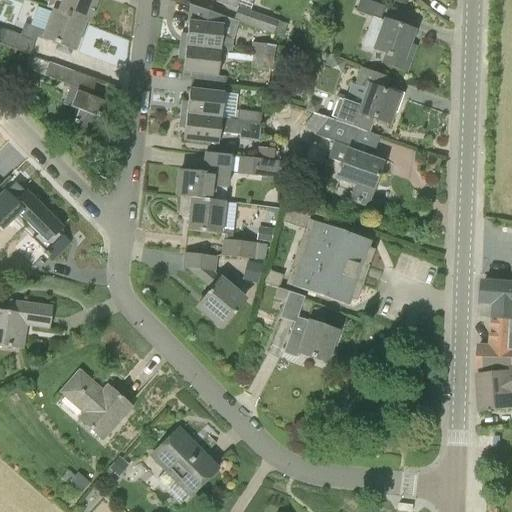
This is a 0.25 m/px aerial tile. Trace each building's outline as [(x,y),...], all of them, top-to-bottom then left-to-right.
[(60,0),(56,12),(84,23),(88,24),(96,0),(60,0)] [(234,9),(236,0),(216,0),(216,2),(234,9)] [(380,20),(384,7),(363,0),(359,0),(355,12),(376,20),(370,36),(377,39),(373,50),(386,54),(383,64),(406,72),(411,58),(404,56),(413,31),(384,21),(384,22),(380,20)] [(231,53),(233,40),(220,37),(223,18),(193,7),(191,22),(188,22),(185,48),(225,52),(231,53)] [(258,31),(263,17),(249,12),(238,8),(234,22),(237,24),(258,31)] [(24,25),(19,37),(34,43),(36,38),(41,40),(73,52),(84,23),(56,12),(52,11),(44,32),(24,25)] [(286,26),(263,17),(258,31),(272,36),(283,39),(286,26)] [(5,31),(0,43),(0,45),(29,57),(34,43),(19,37),(5,31)] [(274,47),(260,45),(259,55),(273,57),(274,47)] [(224,53),(225,53),(225,52),(185,48),(182,73),(217,77),(219,53),(224,53)] [(225,53),(224,59),(252,63),(251,69),(269,71),(270,60),(273,60),(273,57),(259,55),(251,55),(251,57),(231,54),(231,53),(225,52),(225,53)] [(331,69),(339,71),(342,72),(345,62),(333,59),(331,69)] [(80,75),(48,64),(43,77),(74,89),(80,75)] [(382,91),(387,78),(362,69),(356,85),(352,83),(345,100),(341,98),(333,120),(366,132),(371,118),(388,124),(397,97),(382,91)] [(38,85),(18,77),(13,91),(33,98),(38,85)] [(220,119),(223,94),(189,90),(186,115),(220,119)] [(70,108),(78,111),(68,134),(88,143),(104,103),(76,92),(70,108)] [(314,112),(315,112),(317,113),(321,105),(318,104),(310,100),(306,109),(314,112)] [(236,121),(260,124),(261,115),(238,112),(236,121)] [(220,120),(220,119),(186,115),(183,141),(217,145),(218,135),(238,137),(238,141),(257,144),(260,124),(236,121),(236,122),(220,120)] [(359,130),(333,120),(326,117),(312,135),(330,141),(324,158),(342,164),(336,180),(354,186),(349,200),(366,206),(382,163),(351,152),(359,130)] [(254,159),(273,161),(274,151),(255,149),(254,159)] [(254,159),(211,155),(204,154),(201,173),(179,171),(176,197),(190,199),(224,202),(227,175),(260,178),(259,183),(264,184),(277,185),(278,163),(273,163),(273,161),(254,159)] [(14,183),(0,197),(0,230),(1,232),(18,215),(37,234),(31,240),(40,248),(42,246),(53,257),(67,243),(56,232),(60,229),(14,183)] [(221,235),(224,202),(190,199),(187,231),(221,235)] [(361,264),(369,242),(320,225),(322,218),(324,219),(325,218),(286,204),(280,222),(284,224),(284,223),(304,230),(285,285),(346,306),(354,283),(361,286),(362,282),(367,267),(361,264)] [(278,218),(279,210),(267,208),(266,212),(274,213),(273,218),(278,218)] [(260,242),(271,243),(273,230),(262,229),(258,228),(256,241),(260,242)] [(265,246),(223,241),(221,258),(263,262),(265,246)] [(217,257),(204,256),(184,254),(183,268),(188,269),(212,289),(210,291),(209,291),(206,294),(207,295),(196,308),(221,329),(245,301),(214,275),(217,257)] [(246,262),(241,280),(257,284),(261,265),(246,262)] [(261,284),(278,290),(283,276),(266,270),(261,284)] [(511,283),(483,282),(481,303),(494,304),(493,322),(511,323),(511,283)] [(303,298),(288,292),(278,290),(273,299),(284,304),(279,318),(293,323),(283,353),(296,358),(298,353),(326,363),(337,332),(304,321),(309,306),(301,304),(303,298)] [(0,311),(0,346),(22,350),(25,326),(48,329),(52,308),(8,301),(7,312),(0,311)] [(511,323),(493,322),(491,347),(478,346),(477,370),(506,371),(511,367),(511,323)] [(511,400),(511,399),(511,367),(506,371),(507,371),(507,374),(477,375),(480,411),(511,409),(511,400)] [(101,441),(117,422),(131,407),(107,387),(102,393),(79,372),(59,395),(81,415),(77,419),(101,441)] [(151,456),(189,496),(216,469),(178,430),(151,456)] [(118,456),(108,470),(118,477),(128,465),(118,456)] [(87,488),(74,476),(67,484),(66,485),(79,496),(87,488)]
